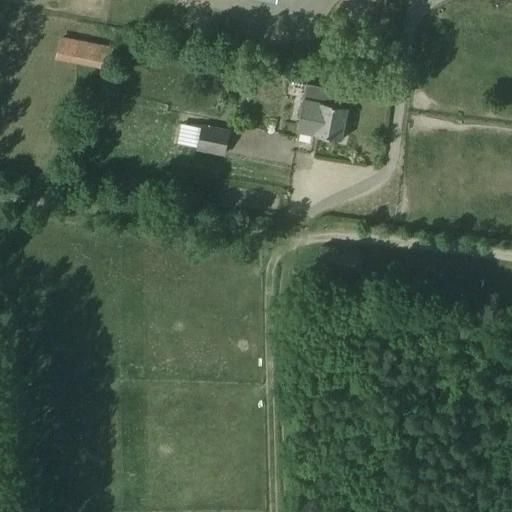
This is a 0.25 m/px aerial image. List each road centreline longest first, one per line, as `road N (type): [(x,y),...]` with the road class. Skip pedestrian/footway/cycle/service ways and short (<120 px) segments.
road 1 (track): [(284,511),(282,285),(296,229)]
road 2 (unclassified): [(296,229),(311,209),(386,171),(418,0)]
